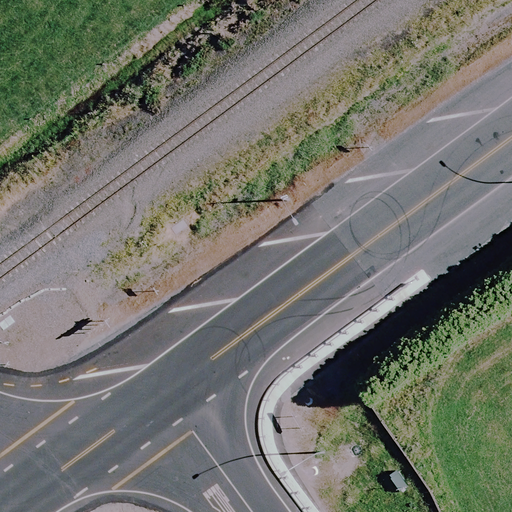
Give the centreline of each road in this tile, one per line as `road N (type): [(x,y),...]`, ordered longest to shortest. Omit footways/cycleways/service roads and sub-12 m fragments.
road 1 (tertiary): [(161,394),(511,137)]
road 2 (primary): [(16,503),(161,394)]
road 3 (primary): [(161,394),(249,511)]
